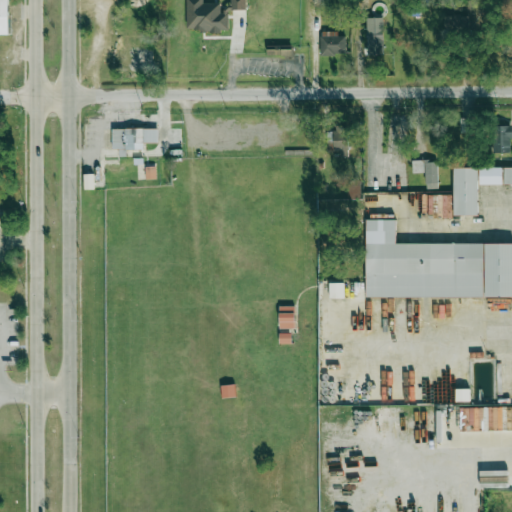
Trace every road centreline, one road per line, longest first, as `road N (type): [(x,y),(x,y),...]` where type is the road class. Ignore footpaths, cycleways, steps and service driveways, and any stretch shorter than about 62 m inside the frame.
road 1 (residential): [(0,98),(511,92)]
road 2 (secondary): [(71,511),(70,0)]
road 3 (secondary): [(38,134),(38,511)]
road 4 (secondary): [(37,0),(38,134)]
